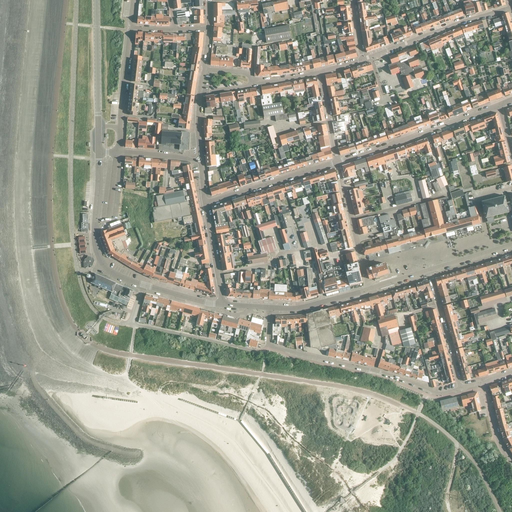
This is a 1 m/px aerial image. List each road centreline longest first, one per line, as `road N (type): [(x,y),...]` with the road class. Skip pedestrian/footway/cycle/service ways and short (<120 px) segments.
road 1 (secondary): [(222,304),(104,268),(94,243),(98,152)]
road 2 (residential): [(269,308),(272,347),(439,393),(460,388)]
road 3 (residential): [(337,162),(499,104)]
road 4 (residential): [(363,60),(511,7)]
road 5 (residential): [(205,203),(337,162)]
road 6 (residential): [(367,289),(337,162)]
road 7 (secondary): [(98,125),(96,0)]
road 8 (residential): [(460,388),(429,270)]
